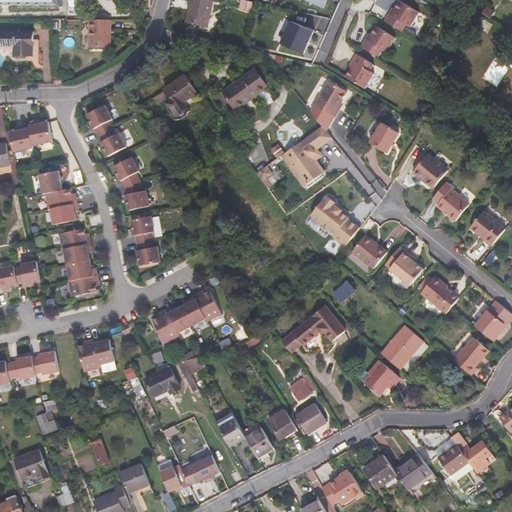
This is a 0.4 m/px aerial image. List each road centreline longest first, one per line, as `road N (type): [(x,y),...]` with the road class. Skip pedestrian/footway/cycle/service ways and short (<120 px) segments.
road 1 (residential): [(511,359),(484,402),(467,413),(374,422),(210,511)]
road 2 (residential): [(64,94),(67,123),(104,198),(124,304)]
road 3 (residential): [(511,304),(394,206)]
road 4 (residential): [(165,0),(153,32),(125,67),(64,94)]
road 5 (residential): [(124,304),(46,328),(3,325)]
